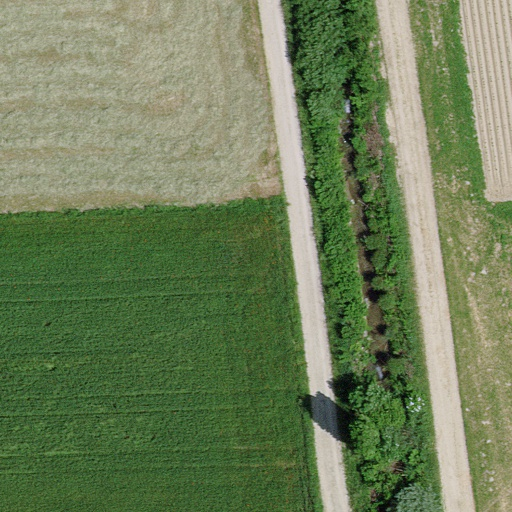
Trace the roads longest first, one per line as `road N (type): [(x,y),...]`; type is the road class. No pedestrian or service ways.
road 1 (track): [(460,511),(388,0)]
road 2 (track): [(336,511),(267,0)]
